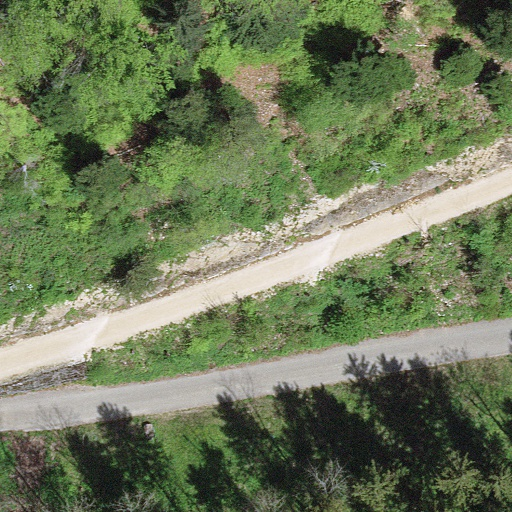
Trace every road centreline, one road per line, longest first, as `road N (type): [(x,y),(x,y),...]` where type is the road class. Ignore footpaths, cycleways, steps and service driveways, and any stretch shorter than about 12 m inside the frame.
road 1 (track): [(0,360),(511,172)]
road 2 (track): [(511,325),(0,414)]
